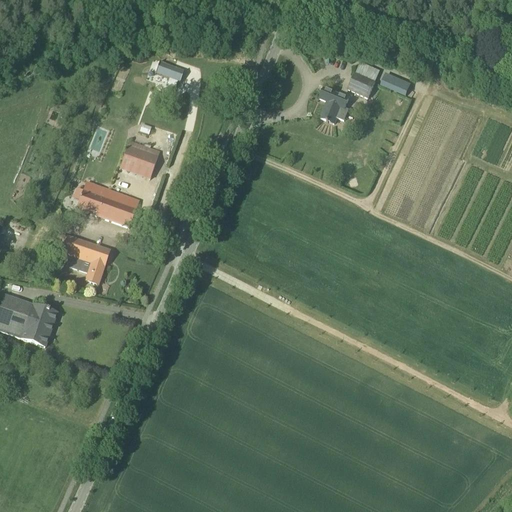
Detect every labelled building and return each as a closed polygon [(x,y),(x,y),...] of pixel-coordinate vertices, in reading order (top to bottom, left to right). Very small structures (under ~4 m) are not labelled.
[(348,92),(357,96),(369,100),(375,83),(380,73),(359,64),(355,75),(348,92)] [(159,65),(155,76),(169,81),(177,84),(179,85),(183,73),(169,68),(159,65)] [(408,98),(413,86),(386,75),(381,87),(408,98)] [(336,121),(343,124),(348,112),(345,111),(349,101),(324,91),(320,101),(328,104),(326,109),(325,108),(324,113),(322,112),(319,119),(321,120),(334,126),(336,121)] [(143,125),(140,133),(150,136),(152,128),(143,125)] [(150,181),(159,154),(144,148),(130,144),(128,143),(120,171),(150,181)] [(129,230),(138,205),(102,192),(99,199),(77,191),(74,200),(80,202),(77,211),(129,230)] [(0,228),(0,232),(7,235),(5,242),(15,246),(22,228),(2,222),(0,228)] [(109,254),(57,235),(48,260),(83,272),(86,263),(92,265),(85,283),(97,287),(103,269),(103,270),(109,254)] [(56,316),(32,307),(4,298),(0,308),(0,334),(45,349),(56,316)]
